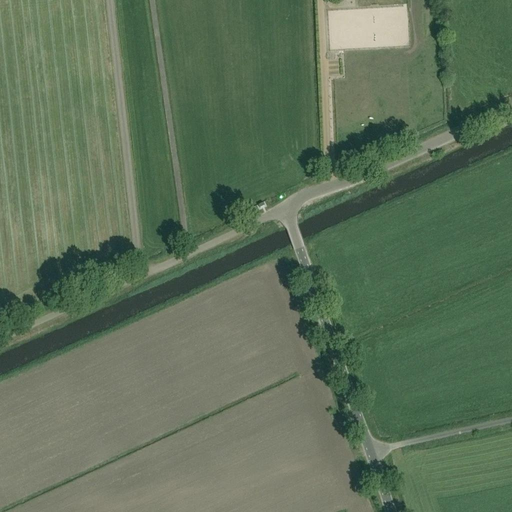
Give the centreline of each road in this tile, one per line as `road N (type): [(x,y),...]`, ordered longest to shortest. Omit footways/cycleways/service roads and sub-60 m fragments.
road 1 (unclassified): [(0,340),(288,210)]
road 2 (unclassified): [(373,453),(288,210)]
road 3 (unclassified): [(288,210),(511,108)]
road 4 (unclassified): [(373,453),(511,422)]
